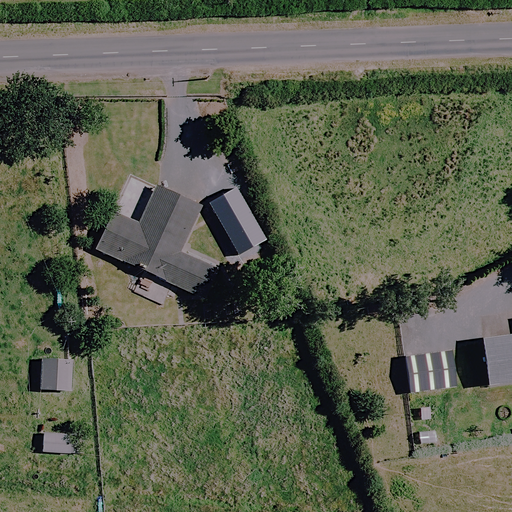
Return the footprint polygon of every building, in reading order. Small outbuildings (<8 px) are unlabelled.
[(252,245),(266,236),(237,190),(249,183),(237,162),(194,189),(227,241),(243,231),(252,245)] [(113,216),(96,253),(146,275),(137,296),(161,307),(170,286),(204,301),(217,273),(180,256),(201,209),(157,189),(139,228),(113,216)] [(511,337),(481,340),(486,388),(511,385),(511,337)] [(72,362),(41,360),(40,392),(71,394),(72,362)] [(70,436),(44,434),(42,454),(69,456),(70,436)]
